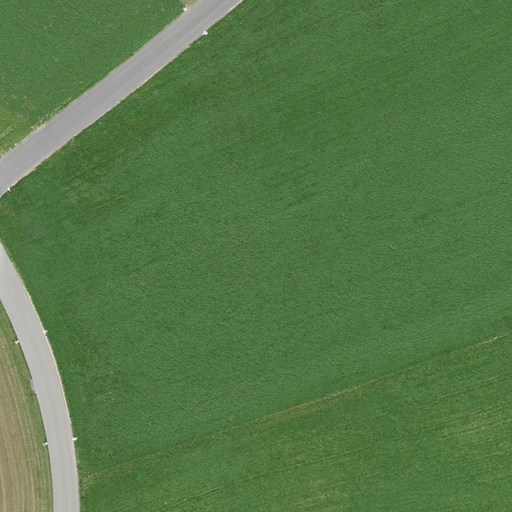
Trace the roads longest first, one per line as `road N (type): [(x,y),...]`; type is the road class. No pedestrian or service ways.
road 1 (tertiary): [(0,172),(121,85),(219,0)]
road 2 (tertiary): [(66,511),(51,397),(0,263)]
